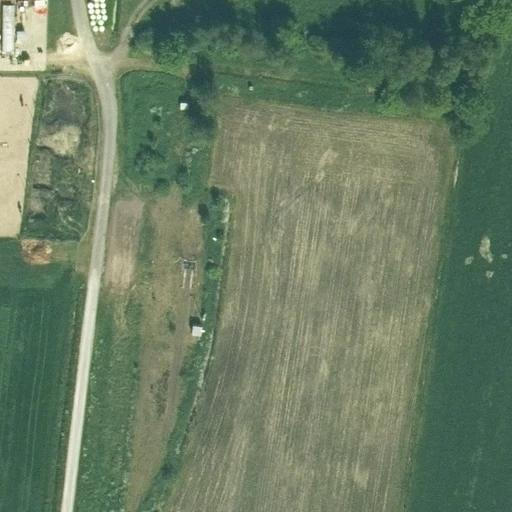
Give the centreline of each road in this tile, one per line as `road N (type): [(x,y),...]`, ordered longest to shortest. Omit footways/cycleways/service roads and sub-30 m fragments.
road 1 (track): [(69,511),(111,99),(77,0)]
road 2 (track): [(123,511),(160,238)]
road 3 (track): [(95,70),(116,63),(356,73)]
road 4 (track): [(95,70),(71,97),(59,217)]
